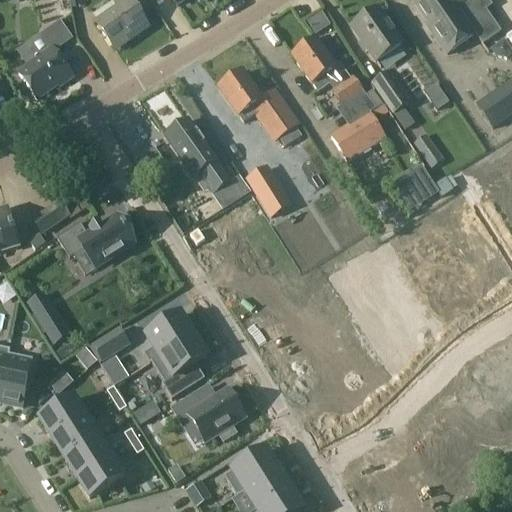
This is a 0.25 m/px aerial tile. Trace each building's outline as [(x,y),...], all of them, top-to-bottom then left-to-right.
[(170,0),(177,9),(189,0),(170,0)] [(450,57),(474,40),(445,0),(411,0),(410,0),(450,57)] [(476,38),(482,46),(500,34),(487,15),(488,15),(485,11),(491,8),(485,0),(445,0),(474,40),(476,38)] [(128,3),(96,26),(114,52),(147,29),(128,3)] [(378,12),(351,30),(375,65),(402,47),(378,12)] [(507,61),(511,57),(511,53),(504,42),(490,52),(495,60),(507,61)] [(316,43),(292,59),(311,87),(312,86),(318,94),(330,86),(335,94),(333,95),(343,109),(362,95),(352,82),(350,83),(338,67),(334,70),(316,43)] [(53,52),(18,76),(36,103),(57,88),(59,90),(72,80),(53,52)] [(456,71),(443,81),(454,96),(467,86),(456,71)] [(298,128),(274,94),(262,103),(242,75),(219,91),(238,119),(239,118),(244,125),(256,117),(275,144),(298,128)] [(387,76),(373,86),(393,116),(405,133),(414,127),(402,109),(408,106),(387,76)] [(511,82),(476,108),(492,130),(511,116),(511,82)] [(369,116),(331,139),(346,165),(385,141),(369,116)] [(213,198),(231,186),(188,124),(165,140),(194,181),(199,177),(213,198)] [(413,147),(431,172),(444,163),(426,138),(413,147)] [(154,152),(135,165),(144,179),(163,165),(154,152)] [(393,188),(410,215),(439,196),(421,169),(393,188)] [(265,172),(247,183),(270,220),(288,209),(265,172)] [(465,201),(429,224),(441,243),(477,220),(465,201)] [(32,223),(41,237),(68,219),(59,205),(32,223)] [(221,232),(204,242),(223,272),(250,255),(232,226),(242,219),(234,207),(214,220),(221,232)] [(0,214),(0,255),(18,251),(6,212),(0,214)] [(95,270),(133,246),(126,235),(123,230),(122,230),(116,219),(100,229),(98,227),(90,233),(91,235),(87,237),(79,226),(56,241),(68,261),(83,251),(95,270)] [(477,220),(441,243),(453,261),(489,238),(477,220)] [(489,238),(453,261),(464,279),(500,257),(489,238)] [(250,255),(223,272),(242,302),(259,291),(266,303),(287,290),(279,278),(269,284),(250,255)] [(419,257),(409,263),(413,271),(424,264),(419,257)] [(511,275),(500,257),(464,279),(477,298),(511,275)] [(331,271),(310,283),(356,365),(377,353),(331,271)] [(432,289),(422,296),(426,303),(437,297),(432,289)] [(437,297),(426,303),(431,311),(442,304),(437,297)] [(68,338),(51,311),(37,320),(54,347),(68,338)] [(293,311),(260,332),(274,354),(293,342),(302,355),(332,336),(323,321),(306,331),(293,311)] [(437,359),(446,353),(422,316),(404,329),(446,392),(455,386),(437,359)] [(187,330),(180,318),(146,340),(152,350),(143,357),(149,367),(151,366),(197,337),(191,328),(187,330)] [(102,364),(128,348),(118,333),(93,349),(102,364)] [(203,346),(197,337),(151,366),(164,387),(207,360),(200,349),(199,348),(203,346)] [(313,374),(295,386),(308,407),(344,384),(330,363),(334,361),(326,348),(305,361),(313,374)] [(511,348),(499,357),(511,376),(511,348)] [(511,376),(499,357),(481,368),(504,404),(511,398),(511,376)] [(381,361),(370,367),(374,374),(375,375),(386,368),(385,367),(381,361)] [(0,403),(8,405),(8,407),(22,410),(31,370),(31,367),(7,362),(6,365),(0,393),(0,403)] [(481,368),(463,380),(490,424),(491,423),(486,415),(504,404),(481,368)] [(73,384),(64,374),(49,387),(58,398),(73,384)] [(467,389),(450,400),(472,435),(490,424),(463,380),(462,381),(467,389)] [(344,384),(308,407),(321,428),(357,405),(344,384)] [(113,404),(120,400),(113,390),(106,394),(113,404)] [(199,410),(192,399),(171,412),(180,427),(189,421),(203,444),(205,446),(218,438),(223,445),(236,436),(231,429),(245,421),(227,392),(215,400),(199,410)] [(120,400),(113,404),(119,415),(126,410),(120,400)] [(450,400),(430,412),(446,438),(434,445),(447,466),(459,458),(452,448),(472,435),(450,400)] [(39,423),(52,443),(86,421),(73,401),(39,423)] [(133,417),(140,429),(161,416),(154,404),(133,417)] [(86,421),(52,443),(64,462),(98,441),(86,421)] [(370,431),(359,436),(367,453),(378,448),(370,431)] [(124,437),(130,447),(137,443),(131,433),(124,437)] [(64,462),(76,481),(110,460),(98,441),(64,462)] [(143,453),(137,443),(130,447),(137,458),(143,453)] [(427,449),(416,455),(421,463),(432,456),(427,449)] [(236,499),(277,473),(265,453),(232,474),(223,479),(236,499)] [(387,456),(353,478),(366,498),(399,476),(387,456)] [(501,457),(492,465),(497,472),(507,463),(501,457)] [(110,460),(76,481),(89,501),(123,480),(110,460)] [(446,466),(436,473),(440,480),(451,473),(446,466)] [(277,473),(236,499),(237,500),(245,495),(255,511),(260,511),(290,493),(277,473)] [(399,476),(366,498),(374,511),(390,511),(413,498),(399,476)] [(185,494),(190,502),(203,494),(198,486),(185,494)] [(302,511),(290,493),(260,511),(302,511)] [(413,498),(390,511),(440,511),(434,502),(421,511),(413,498)]
